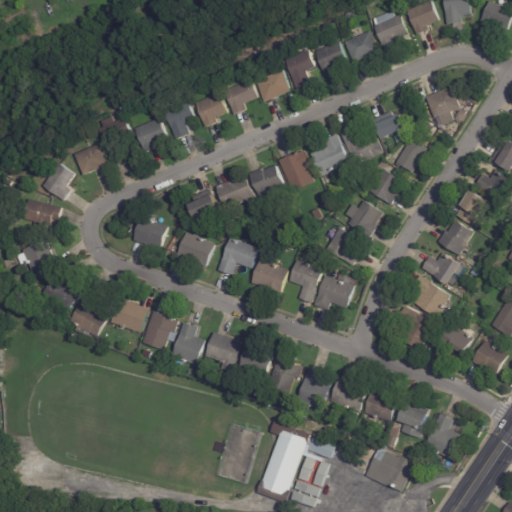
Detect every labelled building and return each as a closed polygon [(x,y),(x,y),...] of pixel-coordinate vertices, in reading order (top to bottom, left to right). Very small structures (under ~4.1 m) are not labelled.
[(462,24),(450,26),(446,0),(473,0),(475,16),(464,17),(465,24),(462,24)] [(431,31),(420,36),(410,12),(434,2),(442,21),(429,27),(431,31)] [(493,31),(483,26),(493,2),(511,10),(511,28),(511,31),(497,25),(494,32),(493,31)] [(404,10),(395,14),(392,8),(401,4),(404,10)] [(347,22),(345,15),(353,12),(356,19),(347,22)] [(403,16),(411,34),(396,40),(399,45),(387,50),(377,27),(378,26),(375,20),(394,12),(396,19),(403,16)] [(365,61),(356,64),(347,43),(373,32),(382,53),(365,61)] [(340,72),(328,78),(317,53),(341,42),(351,63),(338,69),(340,72)] [(313,57),(318,69),(308,73),(313,84),(299,90),(287,60),(310,50),(313,57)] [(293,93),(266,104),(257,82),(284,71),(293,93)] [(246,111),(236,116),(226,92),(252,81),(260,99),(246,105),(248,111),(246,111)] [(460,98),(464,110),(454,114),(457,122),(445,126),(442,118),(438,120),(430,98),(456,88),(460,98)] [(219,119),(218,119),(220,124),(208,129),(198,105),(221,94),(230,114),(219,119)] [(190,137),(178,142),(166,112),(190,102),(197,120),(188,124),(193,136),(190,137)] [(470,117),(466,123),(465,123),(464,123),(459,120),(464,112),(465,111),(469,113),(468,115),(469,116),(469,117),(470,117)] [(377,120),(396,113),(399,119),(405,116),(412,132),(386,142),(377,120)] [(125,121),(128,119),(133,131),(107,143),(101,130),(106,128),(104,123),(115,119),(117,124),(125,121)] [(160,145),(158,146),(160,150),(148,156),(137,131),(162,120),(171,141),(160,145)] [(344,135),(357,130),(363,142),(378,135),(387,154),(358,167),(344,135)] [(353,165),(324,178),(315,156),(331,149),(327,142),(341,136),(353,165)] [(430,151),(415,175),(399,164),(411,145),(413,146),(417,141),(431,150),(430,151)] [(110,167),(86,177),(77,156),(102,145),(111,166),(110,167)] [(511,171),(494,160),(503,145),(510,150),(511,147),(511,171)] [(283,162),(296,156),(296,158),(308,153),(313,164),(309,166),(317,183),(296,193),(283,162)] [(73,193),(66,203),(46,188),(52,179),(47,176),(54,166),(59,169),(62,165),(77,177),(69,189),(74,192),(73,193)] [(279,193),(282,200),(266,207),(253,175),(266,170),(267,172),(279,167),(288,187),(278,191),(279,193)] [(399,192),(398,193),(402,196),(395,207),(372,192),(387,170),(405,182),(399,192)] [(370,176),(364,182),(359,178),(366,171),(370,176)] [(511,179),(511,192),(503,206),(478,189),(486,176),(493,180),(499,171),(511,179)] [(254,201),(229,211),(219,188),(248,177),(257,199),(254,201)] [(212,216),(199,222),(192,206),(198,204),(196,199),(214,191),(223,211),(212,216)] [(461,216),(476,192),(493,204),(483,219),(479,217),(473,226),(460,217),(461,216)] [(355,193),(359,197),(355,201),(351,197),(355,193)] [(65,211),(62,223),(55,221),(53,228),(27,221),(32,201),(65,210),(65,211)] [(378,227),(378,228),(380,229),(372,240),(352,225),(355,220),(349,216),(355,206),(362,210),(367,202),(386,215),(378,227)] [(319,210),(324,219),(319,222),(314,213),(319,210)] [(171,228),(164,249),(154,246),(154,248),(137,243),(145,219),(171,228)] [(476,233),(461,256),(440,242),(447,231),(450,233),(458,221),(476,233)] [(360,242),(355,249),(365,255),(357,268),(330,252),(343,229),(361,240),(360,242)] [(194,236),(218,246),(209,269),(180,257),(190,235),(194,236)] [(56,258),(61,269),(38,279),(31,262),(24,265),(20,257),(27,254),(26,250),(48,240),(56,258)] [(242,243),(261,250),(254,271),(240,266),(235,278),(221,273),(233,240),(242,243)] [(146,246),(142,258),(132,255),(137,243),(146,246)] [(464,267),(451,286),(426,270),(434,258),(440,263),(446,254),(464,266),(464,267)] [(264,288),(255,285),(263,261),(268,263),(270,258),(280,262),(278,267),(292,272),(284,296),(264,288)] [(326,271),(315,305),(302,301),(306,288),(293,283),(300,262),(326,271)] [(335,264),(341,268),(338,272),(332,269),(335,264)] [(70,282),(85,295),(69,313),(58,304),(54,308),(42,297),(62,275),(70,282)] [(340,282),(359,288),(351,310),(334,304),(332,312),(319,307),(329,278),(340,282)] [(454,297),(440,319),(418,305),(424,296),(415,290),(423,278),(454,297)] [(501,283),(506,287),(504,291),(498,288),(501,283)] [(92,293),(103,300),(97,310),(111,320),(99,338),(93,334),(90,339),(85,336),(88,331),(73,321),(91,293),(92,293)] [(133,303),(152,310),(143,334),(114,323),(123,299),(133,303)] [(511,302),(511,338),(494,327),(511,302)] [(438,325),(424,352),(405,342),(413,327),(402,321),(409,309),(438,325)] [(475,316),(473,320),(464,314),(467,310),(475,316)] [(158,311),(170,316),(174,318),(175,317),(178,318),(177,319),(182,321),(177,333),(173,332),(167,351),(145,343),(157,311),(158,311)] [(447,316),(450,312),(454,315),(450,321),(446,318),(447,316)] [(189,323),(201,327),(198,337),(208,340),(200,366),(184,361),(183,365),(176,362),(177,358),(176,358),(187,322),(189,323)] [(449,352),(440,346),(453,325),(465,333),(467,328),(477,334),(474,338),(477,340),(464,361),(449,352)] [(218,333),(246,343),(235,374),(224,369),(226,363),(209,357),(217,333),(218,333)] [(491,344),(511,357),(499,375),(488,368),(486,371),(475,363),(488,342),(491,344)] [(261,348),(266,350),(264,353),(277,357),(269,379),(242,370),(251,345),(261,348)] [(144,356),(146,351),(153,354),(151,359),(144,356)] [(61,356),(84,353),(85,360),(61,363),(61,356)] [(89,353),(113,359),(110,367),(87,361),(89,353)] [(283,355),(294,359),(293,360),(307,365),(302,378),(299,377),(292,395),(270,387),(282,354),(283,355)] [(115,359),(138,365),(136,374),(113,367),(115,359)] [(140,365),(163,371),(161,380),(138,373),(140,365)] [(313,367),(327,372),(324,382),(335,386),(326,411),(312,406),(310,410),(300,406),(302,402),(301,402),(313,367)] [(167,373),(185,378),(183,386),(165,382),(167,373)] [(345,379),(372,388),(364,412),(335,401),(343,378),(345,379)] [(378,391),(389,394),(388,397),(400,401),(393,422),(368,414),(376,390),(378,391)] [(418,404),(431,409),(429,414),(431,415),(426,430),(425,429),(421,439),(402,432),(406,423),(401,421),(407,406),(408,407),(410,402),(418,404)] [(454,419),(458,420),(454,429),(464,434),(453,459),(429,448),(444,414),(454,419)] [(254,421),(252,428),(234,422),(237,416),(254,421)] [(281,423),(314,435),(312,441),(314,442),(316,438),(339,446),(334,460),(311,451),(313,446),(310,445),(290,504),(260,494),(265,480),(267,480),(282,436),(273,432),(277,421),(281,423)] [(397,428),(403,430),(396,449),(388,446),(394,427),(397,428)] [(413,476),(405,492),(390,484),(390,486),(369,476),(383,448),(402,458),(403,455),(422,465),(416,477),(413,476)] [(319,459),(310,482),(301,479),(310,456),(319,459)] [(328,478),(324,488),(316,485),(324,462),(332,466),(328,478)] [(315,487),(323,489),(321,497),(298,490),(300,482),(315,487)] [(313,498),(320,500),(317,509),(294,500),(297,492),(313,498)] [(503,511),(511,511),(511,502),(503,511)]
